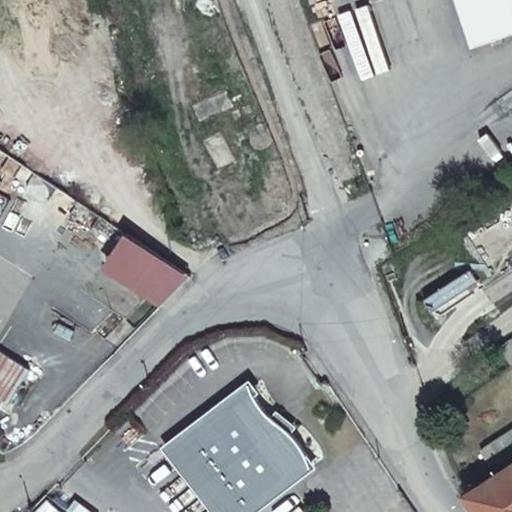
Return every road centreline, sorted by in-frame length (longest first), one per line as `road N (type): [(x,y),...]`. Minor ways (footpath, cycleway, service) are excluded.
road 1 (residential): [(445,511),(365,342),(297,293),(176,320),(0,504)]
road 2 (unknown): [(380,373),(511,289)]
road 3 (unknown): [(448,138),(400,0)]
road 4 (unknown): [(337,215),(448,138)]
